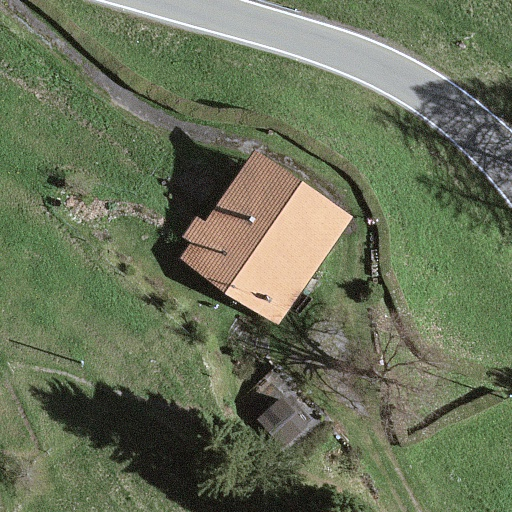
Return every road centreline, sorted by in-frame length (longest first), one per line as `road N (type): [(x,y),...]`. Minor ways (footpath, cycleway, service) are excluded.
road 1 (tertiary): [(511,164),(396,74),(172,0)]
road 2 (track): [(317,341),(413,511)]
